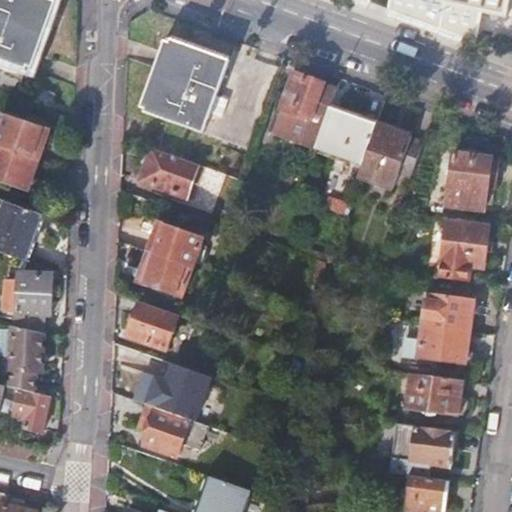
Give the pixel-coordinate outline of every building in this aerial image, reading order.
[(50,2),(50,0),(0,0),(0,61),(25,71),(27,67),(25,67),(49,1),(50,2)] [(508,0),(360,0),(368,3),(368,0),(390,0),(388,10),(475,42),(482,10),(506,15),(508,0)] [(210,115),(221,118),(226,103),(216,99),(229,61),(171,40),(145,113),(203,134),(210,115)] [(338,88),(294,74),(280,111),(283,112),(274,135),(315,150),(338,88)] [(31,106),(53,114),(54,95),(37,89),(31,106)] [(376,124),(332,108),(317,149),(361,165),(376,124)] [(0,126),(0,147),(39,161),(49,131),(4,115),(0,126)] [(423,141),(376,124),(361,165),(357,175),(391,187),(397,172),(410,176),(423,141)] [(0,181),(28,191),(39,161),(0,147),(0,181)] [(198,166),(152,150),(151,151),(147,150),(142,164),(146,166),(140,183),(187,199),(198,166)] [(490,159),(453,153),(446,204),(483,209),(487,181),(490,159)] [(347,202),(330,196),(326,208),(343,214),(347,202)] [(43,216),(4,203),(0,213),(0,253),(25,262),(27,262),(43,216)] [(438,277),(467,281),(469,267),(481,269),(488,223),(445,217),(438,277)] [(147,253),(192,268),(202,238),(158,223),(147,253)] [(181,299),(192,268),(147,253),(136,284),(181,299)] [(345,254),(342,264),(356,266),(359,259),(345,254)] [(323,287),(326,263),(315,259),(311,285),(323,287)] [(15,328),(42,334),(43,316),(51,316),(53,277),(19,275),(18,279),(18,285),(15,328)] [(427,292),(422,325),(468,331),(473,299),(427,292)] [(167,351),(179,316),(140,302),(140,303),(128,338),(167,351)] [(468,331),(422,325),(417,358),(464,364),(468,331)] [(14,328),(12,388),(20,390),(33,393),(34,374),(40,375),(42,334),(15,328),(14,328)] [(160,381),(158,381),(163,366),(131,355),(126,370),(133,372),(126,394),(153,403),(160,381)] [(457,416),(461,381),(409,373),(405,409),(457,416)] [(42,433),(50,397),(33,393),(20,390),(14,416),(26,419),(24,428),(42,433)] [(201,450),(209,428),(191,421),(157,409),(148,406),(141,427),(150,430),(144,447),(178,459),(183,444),(201,450)] [(450,466),(455,430),(414,425),(410,461),(450,466)] [(421,511),(444,511),(448,480),(407,475),(403,510),(421,511)] [(240,511),(248,491),(208,477),(195,511),(240,511)] [(22,504),(3,500),(0,511),(30,511),(21,510),(22,504)]
